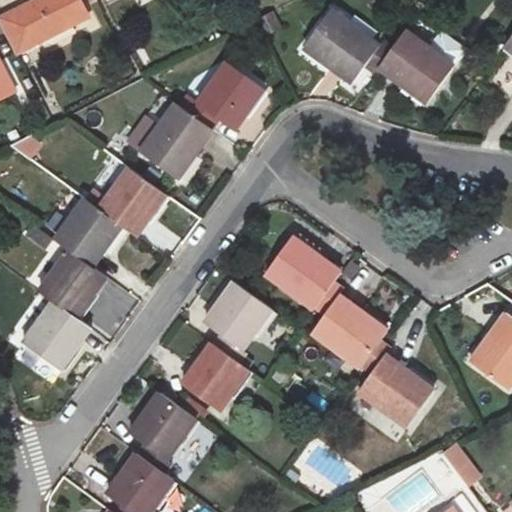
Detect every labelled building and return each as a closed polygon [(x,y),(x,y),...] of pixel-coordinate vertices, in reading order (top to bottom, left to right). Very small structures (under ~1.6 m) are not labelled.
[(37,0),(1,19),(18,53),(89,16),(80,0),(37,0)] [(332,12),(305,48),(354,83),(366,67),(380,47),(332,12)] [(394,48),(380,68),(428,103),(455,67),(406,31),(394,48)] [(380,47),(366,67),(375,74),(380,68),(394,48),(384,41),(380,47)] [(0,99),(15,92),(0,61),(0,99)] [(228,63),(198,104),(221,121),(235,131),(265,90),(228,63)] [(193,101),(187,110),(214,130),(221,121),(198,104),(193,101)] [(144,150),(142,152),(179,179),(214,130),(187,110),(177,103),(159,128),(144,150)] [(146,119),(130,141),(144,150),(159,128),(146,119)] [(26,132),(17,149),(35,159),(45,143),(26,132)] [(130,169),(100,209),(123,226),(137,236),(167,195),(130,169)] [(86,199),(56,240),(71,251),(93,267),(123,226),(100,209),(86,199)] [(35,226),(29,235),(48,248),(54,239),(35,226)] [(293,238),(266,274),(315,309),(334,283),(342,273),(293,238)] [(71,251),(41,292),(54,302),(77,318),(107,277),(93,267),(71,251)] [(236,282),(206,323),(220,334),(242,350),(272,309),(236,282)] [(334,283),(315,309),(325,316),(339,296),(344,290),(334,283)] [(325,316),(313,333),(362,368),(381,342),(388,331),(339,296),(325,316)] [(54,302),(25,343),(61,370),(91,328),(77,318),(54,302)] [(511,317),(507,314),(472,362),(508,389),(511,384),(511,317)] [(220,334),(213,344),(239,363),(247,353),(242,350),(220,334)] [(381,342),(362,368),(372,375),(386,355),(391,349),(381,342)] [(213,344),(183,385),(220,411),(250,370),(239,363),(213,344)] [(372,375),(360,391),(408,427),(435,391),(386,355),(372,375)] [(160,393),(131,434),(145,444),(167,460),(197,420),(160,393)] [(145,444),(138,454),(164,474),(172,464),(167,460),(145,444)] [(440,451),(436,454),(465,493),(469,489),(440,451)] [(138,454),(108,495),(122,505),(131,511),(151,511),(174,481),(164,474),(138,454)]
